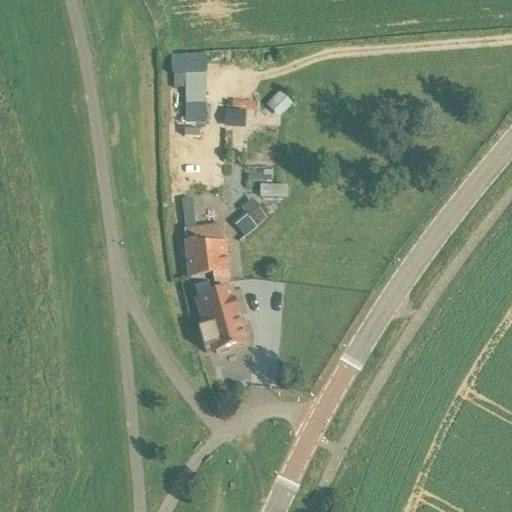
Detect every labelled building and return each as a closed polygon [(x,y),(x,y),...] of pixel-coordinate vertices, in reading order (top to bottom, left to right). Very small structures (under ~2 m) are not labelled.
[(185,77),(174,77),(174,89),(185,89),(185,77)] [(281,93),(263,112),(276,124),(294,106),(281,93)] [(207,125),(207,105),(186,106),(186,125),(207,125)] [(261,210),(253,200),(241,210),(257,229),(267,221),(260,211),(261,210)] [(185,218),(187,233),(197,232),(195,216),(185,218)] [(201,242),(188,244),(192,281),(214,278),(215,284),(230,283),(226,245),(202,248),(201,242)] [(198,297),(212,293),(209,283),(194,287),(198,297)] [(232,291),(198,301),(206,332),(210,331),(217,355),(248,347),(239,316),(241,316),(237,305),(236,305),(232,291)]
